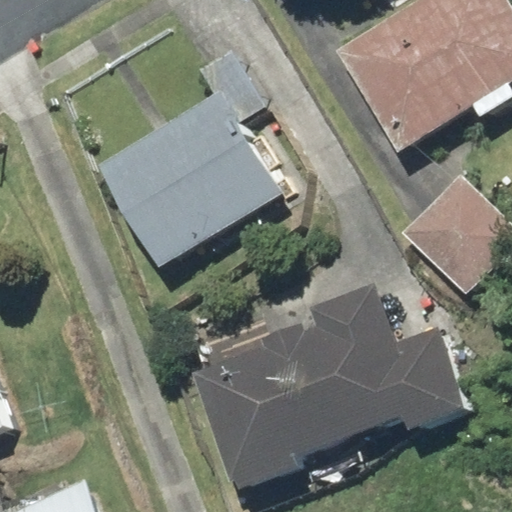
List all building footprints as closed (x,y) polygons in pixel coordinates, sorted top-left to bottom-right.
[(511,103),(511,0),(443,0),(348,58),(413,164),(511,103)] [(298,203),(232,98),(112,173),(178,278),(298,203)] [(511,218),(473,180),(413,242),(478,306),(511,270),(511,218)] [(321,313),(329,336),(203,380),(245,500),(478,419),(448,334),(405,349),(384,291),(321,313)] [(0,446),(21,437),(6,400),(13,397),(0,364),(0,446)] [(111,511),(100,485),(38,511),(111,511)]
